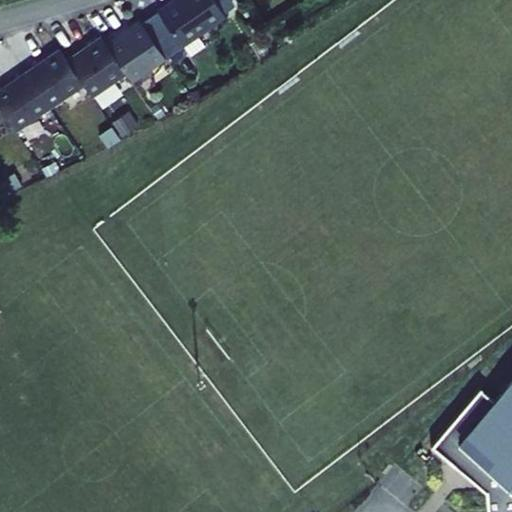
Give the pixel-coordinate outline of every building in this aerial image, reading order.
[(207,0),(183,0),(156,18),(181,55),(224,25),(207,0)] [(126,83),(132,93),(166,70),(138,28),(104,51),(126,83)] [(100,44),(65,67),(83,93),(92,107),(126,83),(104,51),(100,44)] [(58,56),(24,79),(49,117),(83,93),(65,67),(58,56)] [(24,79),(0,94),(0,118),(4,124),(14,140),(49,117),(24,79)] [(511,511),(511,386),(495,406),(480,393),(433,449),(464,475),(486,493),(489,511),(511,511)]
